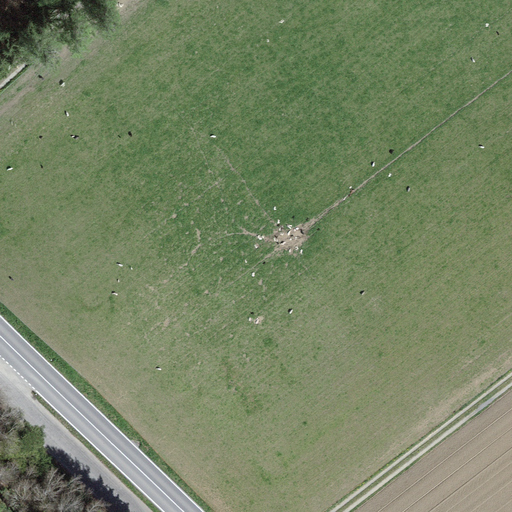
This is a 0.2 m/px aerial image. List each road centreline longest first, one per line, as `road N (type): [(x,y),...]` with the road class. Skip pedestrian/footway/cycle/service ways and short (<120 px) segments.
road 1 (secondary): [(0,335),(180,511)]
road 2 (track): [(511,377),(335,511)]
road 3 (track): [(0,83),(98,0)]
